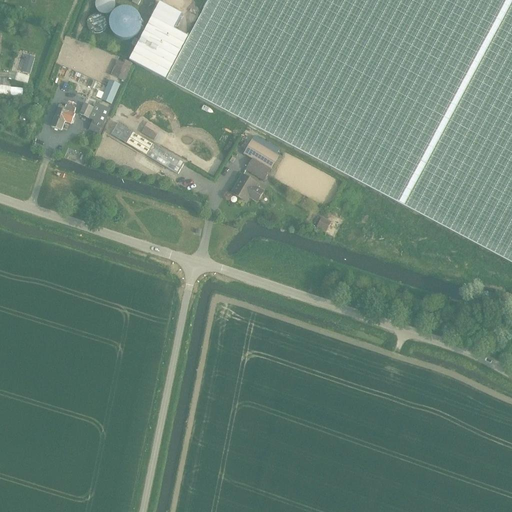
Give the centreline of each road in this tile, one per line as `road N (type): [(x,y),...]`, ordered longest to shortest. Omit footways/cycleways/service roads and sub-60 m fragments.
road 1 (tertiary): [(511,374),(452,346),(194,261)]
road 2 (unclassified): [(143,511),(194,261)]
road 3 (tertiary): [(194,261),(0,196)]
